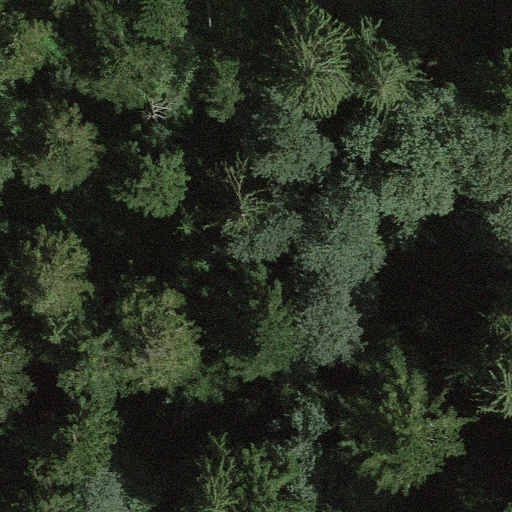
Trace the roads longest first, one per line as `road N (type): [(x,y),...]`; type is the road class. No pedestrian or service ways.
road 1 (track): [(0,32),(71,175),(124,238),(183,285),(315,296),(426,276),(511,246)]
road 2 (track): [(511,418),(472,436),(148,511)]
